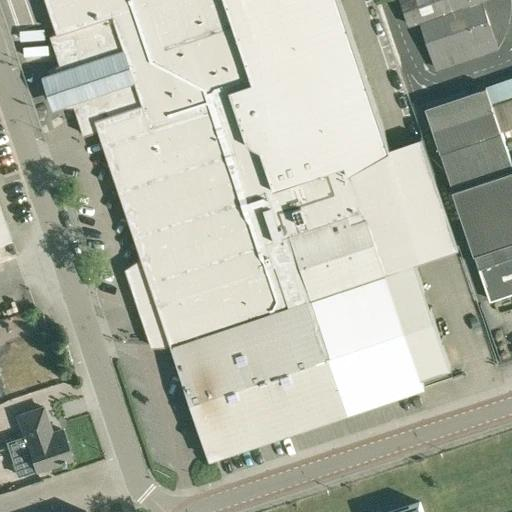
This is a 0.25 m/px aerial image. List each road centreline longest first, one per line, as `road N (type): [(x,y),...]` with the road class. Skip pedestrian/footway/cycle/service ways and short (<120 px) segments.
road 1 (unclassified): [(164,511),(137,483),(0,65)]
road 2 (unclassified): [(187,511),(511,405)]
